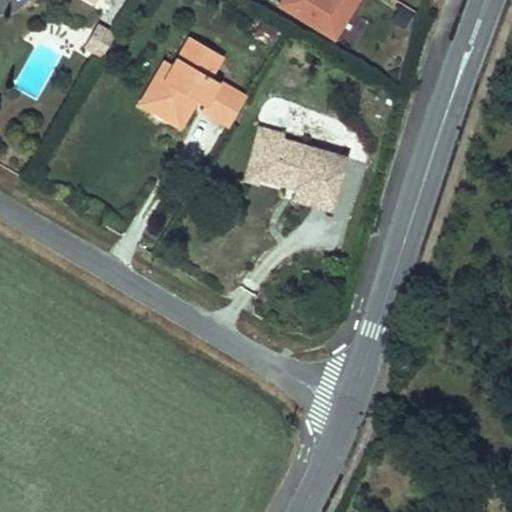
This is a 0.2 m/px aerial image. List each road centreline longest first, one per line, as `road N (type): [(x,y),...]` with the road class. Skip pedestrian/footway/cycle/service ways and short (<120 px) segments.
road 1 (tertiary): [(483,0),(349,405)]
road 2 (unclassified): [(349,405),(0,204)]
